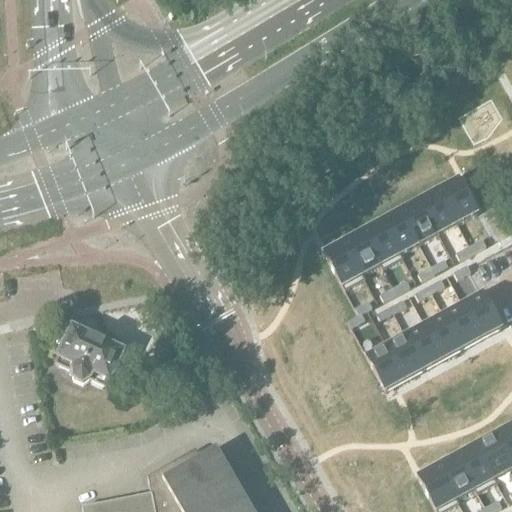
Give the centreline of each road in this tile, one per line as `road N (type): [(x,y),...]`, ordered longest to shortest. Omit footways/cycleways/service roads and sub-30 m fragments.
road 1 (tertiary): [(323,511),(126,163)]
road 2 (tertiary): [(126,163),(418,0)]
road 3 (tertiary): [(303,0),(103,111)]
road 4 (tertiary): [(0,202),(126,163)]
